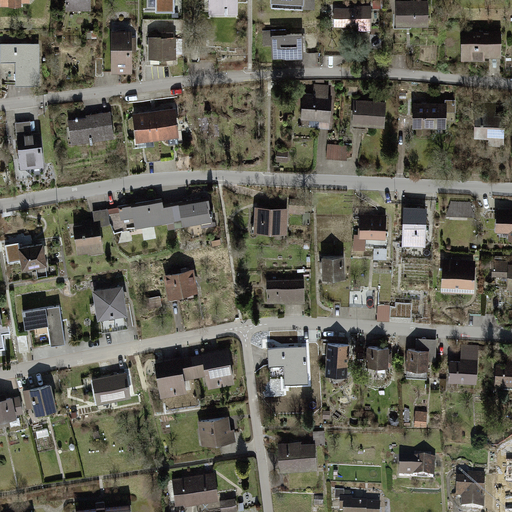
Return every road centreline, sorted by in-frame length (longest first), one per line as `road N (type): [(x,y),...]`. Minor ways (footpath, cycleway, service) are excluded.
road 1 (residential): [(0,206),(152,180),(511,189)]
road 2 (residential): [(511,83),(333,71),(0,105)]
road 3 (residential): [(511,337),(312,326),(247,331)]
road 4 (residential): [(247,331),(0,379)]
road 5 (residential): [(270,511),(247,331)]
